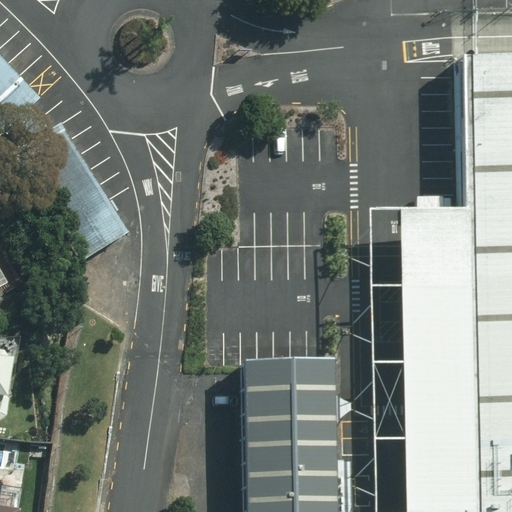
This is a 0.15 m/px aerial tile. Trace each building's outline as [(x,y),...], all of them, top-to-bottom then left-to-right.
[(511,511),(511,60),(454,62),(457,216),(396,217),(400,511),(511,511)] [(0,134),(36,102),(0,63),(0,134)] [(77,267),(126,236),(57,127),(47,133),(29,112),(18,122),(34,142),(10,156),(77,267)] [(0,422),(5,419),(9,398),(5,392),(8,364),(1,353),(0,352),(0,422)] [(335,511),(333,365),(240,365),(242,511),(335,511)] [(0,511),(16,511),(19,496),(0,492),(0,511)]
